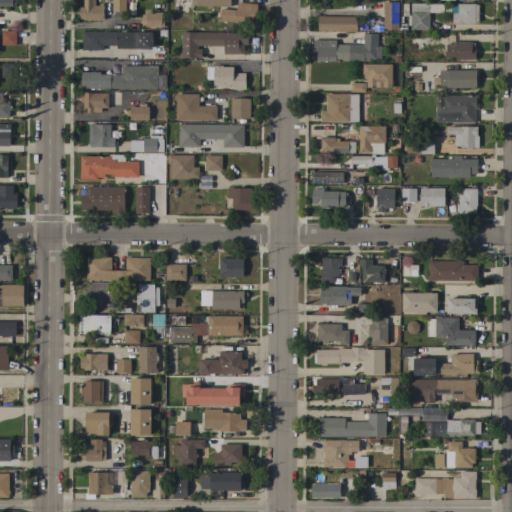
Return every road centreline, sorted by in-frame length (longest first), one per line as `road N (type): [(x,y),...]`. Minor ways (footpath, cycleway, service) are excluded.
road 1 (residential): [(278,511),(282,0)]
road 2 (residential): [(47,511),(49,0)]
road 3 (residential): [(0,234),(511,236)]
